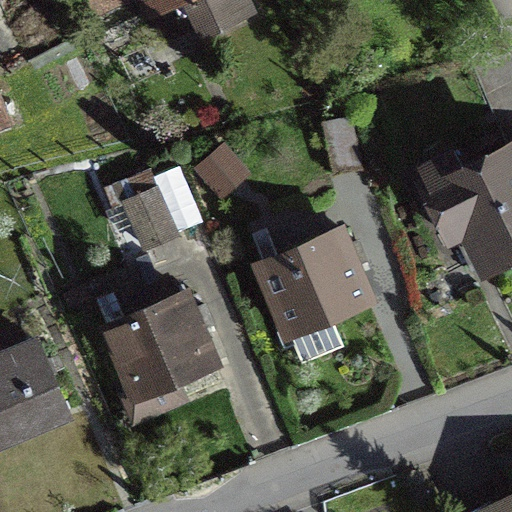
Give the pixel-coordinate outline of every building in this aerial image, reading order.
[(247,20),(238,0),(75,0),(86,22),(129,2),(137,19),(174,2),(194,44),(247,20)] [(353,115),(320,121),(330,175),(363,168),(353,115)] [(511,260),(511,155),(507,144),(407,188),(429,237),(449,229),(472,279),(511,260)] [(153,177),(124,188),(145,244),(175,233),(153,177)] [(367,306),(336,235),(244,275),(275,346),(367,306)] [(214,373),(184,302),(93,340),(123,411),(214,373)] [(0,452),(61,427),(27,345),(0,355),(0,452)] [(511,511),(511,501),(494,511),(511,511)]
